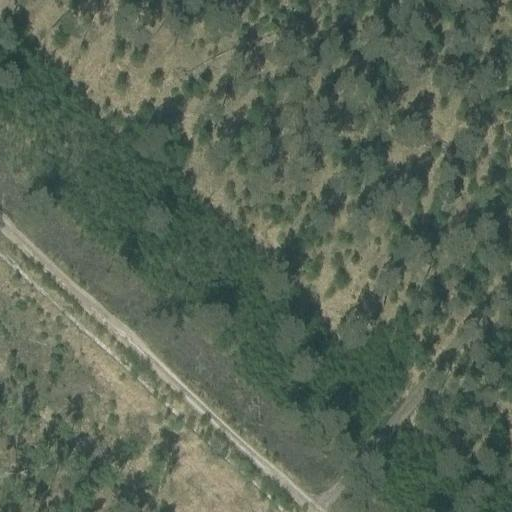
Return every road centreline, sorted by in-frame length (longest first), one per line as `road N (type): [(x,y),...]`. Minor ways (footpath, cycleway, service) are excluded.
road 1 (track): [(0,223),(317,511)]
road 2 (track): [(323,511),(511,278)]
